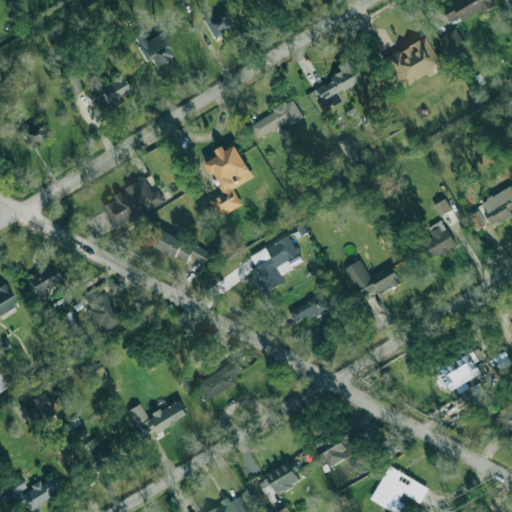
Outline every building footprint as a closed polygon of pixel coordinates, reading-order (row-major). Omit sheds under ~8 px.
[(461,21),(492,6),(489,0),(454,0),(444,5),(451,19),(459,16),(461,21)] [(232,26),(222,9),(203,20),(213,37),(232,26)] [(452,56),(467,48),(455,27),(441,35),(452,56)] [(176,65),(162,33),(145,40),(142,32),(133,35),(144,62),(152,58),(158,72),(176,65)] [(399,88),(440,65),(424,35),(383,58),(399,88)] [(360,81),(349,58),(336,65),(340,73),(314,86),(325,108),(341,100),(337,92),(360,81)] [(59,74),(72,94),(83,87),(71,66),(59,74)] [(87,96),(91,103),(103,96),(109,105),(131,92),(119,73),(95,87),(97,90),(87,96)] [(249,122),(256,137),(288,122),(289,124),(303,118),(294,100),(249,122)] [(20,131),(30,148),(50,136),(40,119),(20,131)] [(338,141),(349,164),(358,159),(346,137),(338,141)] [(242,204),(233,188),(253,177),(234,141),(204,156),(223,192),(209,199),(218,217),(242,204)] [(115,228),(165,202),(158,189),(152,192),(145,178),(125,188),(127,191),(102,204),(115,228)] [(511,215),(508,208),(511,206),(511,186),(511,185),(481,203),(494,226),(511,215)] [(451,210),(445,198),(434,205),(440,216),(451,210)] [(486,224),(477,210),(467,217),(475,230),(486,224)] [(456,247),(443,221),(418,234),(431,260),(456,247)] [(187,262),(189,257),(206,264),(212,252),(157,227),(149,244),(187,262)] [(298,253),(289,235),(250,256),(256,267),(251,270),(263,294),(285,282),(281,274),(292,268),(287,259),(298,253)] [(360,296),(376,287),(380,293),(401,281),(392,264),(370,276),(360,259),(345,268),(360,296)] [(46,295),(44,290),(61,281),(52,263),(26,277),(38,299),(46,295)] [(0,313),(16,306),(7,286),(0,288),(0,313)] [(84,303),(101,332),(121,320),(104,291),(84,303)] [(296,324),(330,307),(322,293),(289,311),(296,324)] [(0,355),(12,349),(5,338),(0,340),(0,355)] [(443,391),(479,374),(470,355),(434,372),(443,391)] [(243,371),(235,358),(195,383),(206,401),(236,383),(232,377),(243,371)] [(102,386),(111,381),(101,366),(93,371),(102,386)] [(0,391),(8,386),(0,373),(0,391)] [(44,419),(55,413),(44,392),(32,398),(44,419)] [(187,415),(178,399),(146,416),(139,403),(129,409),(143,435),(153,430),(154,433),(187,415)] [(65,424),(75,441),(87,434),(77,417),(65,424)] [(321,464),(358,454),(353,434),(316,444),(321,464)] [(91,474),(117,454),(109,443),(102,448),(95,439),(75,455),(91,474)] [(278,493),(300,480),(295,472),(298,469),(292,458),(257,480),(276,511),(286,511),(288,511),(278,493)] [(24,487),(19,477),(8,482),(20,511),(28,511),(42,506),(39,502),(48,498),(46,493),(60,487),(55,476),(40,483),(39,480),(24,487)] [(205,511),(246,511),(248,511),(240,495),(230,501),(229,499),(205,511)]
